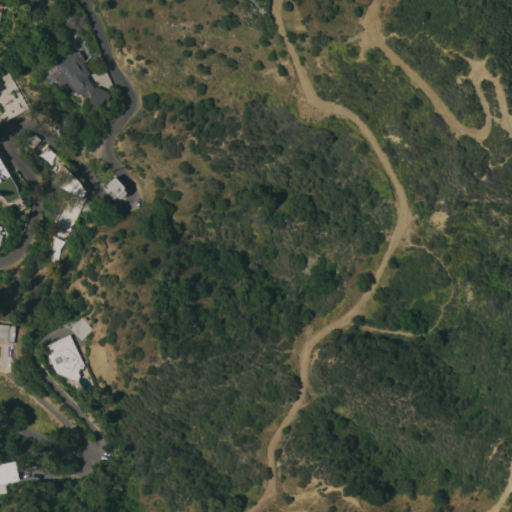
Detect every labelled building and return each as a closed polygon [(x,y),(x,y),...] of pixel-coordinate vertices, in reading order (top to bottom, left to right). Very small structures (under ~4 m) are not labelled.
[(78,51),(84,61),(82,63),(95,84),(91,86),(94,88),(95,86),(106,92),(106,93),(109,95),(106,100),(103,99),(99,108),(89,103),(88,100),(90,95),(86,89),(76,95),(57,65),(78,51)] [(0,109),(0,76),(8,72),(8,73),(11,71),(30,106),(27,108),(28,108),(6,120),(0,109)] [(50,125),(64,114),(72,124),(57,135),(50,125)] [(37,157),(50,164),(55,154),(42,148),(37,157)] [(0,159),(18,190),(19,192),(18,193),(21,198),(9,205),(5,204),(0,195),(0,159)] [(79,195),(86,198),(68,232),(55,225),(71,194),(52,184),(62,166),(79,183),(82,189),(79,195)] [(106,188),(106,187),(106,184),(114,177),(123,187),(123,190),(125,192),(125,193),(120,198),(117,198),(116,197),(114,199),(112,199),(105,189),(106,188)] [(98,206),(97,208),(99,209),(96,218),(93,216),(92,217),(80,210),(86,200),(98,206)] [(64,242),(59,249),(59,251),(56,264),(51,264),(53,250),(52,250),(54,237),(64,242)] [(81,318),(82,319),(84,317),(87,321),(89,319),(91,321),(88,324),(92,329),(81,340),(70,329),(81,318)] [(0,324),(15,326),(13,344),(7,343),(8,339),(0,338),(0,324)] [(69,335),(84,365),(81,370),(78,369),(77,371),(79,376),(75,380),(56,373),(47,355),(51,353),(48,345),(69,335)] [(0,486),(0,463),(14,460),(18,480),(5,483),(6,485),(0,486)] [(74,480),(73,466),(20,467),(20,482),(74,480)]
